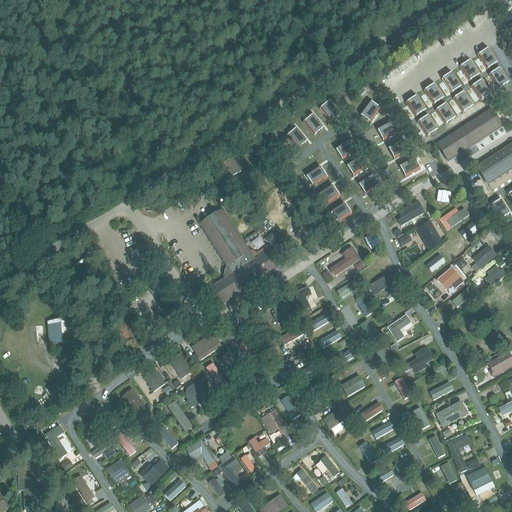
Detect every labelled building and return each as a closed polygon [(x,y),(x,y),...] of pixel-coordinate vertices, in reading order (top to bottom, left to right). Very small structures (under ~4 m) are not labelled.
[(511,8),(501,0),(498,0),(492,8),(505,19),(511,10),(511,8)] [(488,49),(477,57),(486,71),(498,63),(488,49)] [(470,61),(459,69),(469,83),(480,75),(470,61)] [(500,69),(489,77),(495,87),(498,91),(509,83),(505,77),(500,69)] [(452,74),(441,80),(451,94),(461,88),(452,74)] [(482,81),(471,88),(480,102),(489,97),(491,95),(489,91),(482,81)] [(435,85),(423,92),(433,106),(444,99),(435,85)] [(464,93),(453,100),(462,114),(473,107),(464,93)] [(417,97),(405,104),(415,118),(426,111),(417,97)] [(330,103),(320,111),(331,124),(341,115),(330,103)] [(370,103),(360,116),(370,124),(380,111),(370,103)] [(446,104),(435,112),(445,126),(456,119),(446,104)] [(492,112),(437,147),(447,161),(501,126),(492,112)] [(314,116),(304,124),(314,137),(324,129),(314,116)] [(428,116),(417,124),(427,138),(438,130),(428,116)] [(392,122),(377,131),(383,142),(398,134),(392,122)] [(297,130),(287,138),(297,151),(307,142),(297,130)] [(262,159),(277,150),(268,135),(260,140),(262,144),(256,148),(262,159)] [(349,141),(335,150),(342,161),(357,152),(349,141)] [(402,141),(387,149),(394,160),(409,152),(402,141)] [(511,166),(511,146),(477,169),(486,184),(511,166)] [(360,157),(346,167),(353,178),(368,168),(360,157)] [(227,181),(241,172),(233,158),(219,167),(227,181)] [(414,159),(399,167),(405,179),(420,171),(414,159)] [(320,168),(305,177),(313,188),(327,179),(320,168)] [(372,175),(358,185),(365,196),(379,186),(372,175)] [(332,187),(318,196),(325,207),(339,198),(332,187)] [(501,201),(491,207),(500,221),(510,215),(501,201)] [(404,225),(415,219),(425,214),(418,202),(398,214),(404,225)] [(344,205),(330,214),(337,225),(351,216),(344,205)] [(437,221),(445,233),(468,215),(463,209),(458,213),(454,208),(437,221)] [(201,226),(210,239),(228,267),(227,268),(227,269),(228,268),(234,276),(206,294),(215,308),(277,268),(267,254),(254,263),(248,254),(250,254),(249,253),(248,254),(221,213),(223,212),(222,211),(200,226),(201,226)] [(471,222),(459,233),(466,241),(479,229),(471,222)] [(442,246),(429,225),(416,232),(428,254),(442,246)] [(396,239),(402,235),(399,230),(393,234),(396,239)] [(400,247),(412,242),(409,234),(396,239),(400,247)] [(252,252),(264,246),(259,236),(247,243),(252,252)] [(480,271),(497,257),(489,247),(472,261),(475,265),(471,269),(475,274),(480,270),(480,271)] [(329,271),(334,278),(360,261),(352,249),(342,256),(345,261),(329,271)] [(440,257),(429,265),(434,272),(445,263),(440,257)] [(463,258),(456,261),(461,274),(469,271),(463,258)] [(361,263),(355,268),(358,273),(365,269),(361,263)] [(484,284),(489,290),(507,277),(502,271),(500,272),(496,267),(486,274),(489,278),(484,281),(486,283),(484,284)] [(437,281),(446,291),(451,286),(455,290),(463,283),(451,269),(437,281)] [(326,270),(321,274),(327,283),(333,278),(326,270)] [(392,274),(388,276),(374,285),(369,288),(375,297),(398,283),(392,274)] [(340,299),(354,292),(349,283),(335,291),(340,299)] [(487,292),(483,287),(476,293),(480,298),(487,292)] [(308,289),(294,295),(302,313),(304,317),(312,313),(310,309),(306,299),(311,297),(308,289)] [(451,303),(456,309),(473,295),(469,289),(451,303)] [(356,299),(364,317),(371,314),(363,296),(356,299)] [(283,302),(271,308),(275,316),(272,318),(277,326),(280,325),(292,318),(283,302)] [(327,315),(308,326),(313,334),(331,323),(327,315)] [(389,317),(385,320),(388,325),(393,322),(389,317)] [(406,317),(387,330),(397,344),(404,339),(404,338),(399,332),(410,324),(411,324),(406,317)] [(294,318),(288,322),(292,328),(298,324),(294,318)] [(64,324),(49,325),(50,345),(65,344),(64,324)] [(299,330),(280,340),(284,347),(303,337),(299,330)] [(200,343),(191,348),(200,362),(221,348),(215,339),(203,347),(200,343)] [(236,351),(245,359),(252,351),(242,343),(236,351)] [(417,361),(407,366),(410,372),(412,370),(415,376),(425,370),(422,365),(433,358),(430,353),(429,353),(427,349),(414,357),(417,361)] [(348,350),(341,355),(347,362),(353,357),(348,350)] [(221,358),(228,368),(235,364),(228,353),(221,358)] [(511,357),(509,353),(491,363),(499,377),(511,369),(511,357)] [(181,355),(169,362),(180,381),(192,373),(181,355)] [(196,356),(190,360),(194,365),(196,368),(201,365),(199,362),(200,361),(196,356)] [(201,371),(212,391),(224,385),(213,364),(201,371)] [(144,381),(153,394),(165,385),(156,372),(144,381)] [(341,388),(347,399),(365,388),(359,377),(341,388)] [(392,383),(403,401),(411,396),(401,378),(392,383)] [(181,387),(178,381),(172,385),(176,390),(181,387)] [(429,394),(433,402),(453,391),(450,384),(429,394)] [(185,398),(187,402),(186,403),(191,410),(193,409),(196,409),(198,408),(198,406),(204,402),(206,394),(202,387),(198,387),(193,386),(187,390),(185,398)] [(169,387),(164,390),(169,397),(174,394),(169,387)] [(121,399),(134,415),(145,407),(132,391),(121,399)] [(279,401),(292,420),(300,415),(287,396),(279,401)] [(340,400),(335,403),(339,408),(343,404),(340,400)] [(193,429),(175,403),(168,408),(185,434),(193,429)] [(435,417),(442,430),(467,416),(460,403),(435,417)] [(511,403),(498,411),(502,418),(511,413),(511,403)] [(357,418),(362,425),(383,411),(379,404),(357,418)] [(342,408),(323,422),(330,432),(349,419),(342,408)] [(411,412),(418,430),(428,427),(421,408),(411,412)] [(262,420),(266,427),(269,432),(272,435),(284,427),(275,412),(262,420)] [(106,413),(98,419),(109,433),(115,428),(110,421),(111,420),(106,413)] [(95,424),(90,418),(85,422),(89,428),(95,424)] [(390,420),(370,432),(375,440),(395,429),(390,420)] [(45,436),(60,460),(67,456),(57,439),(64,435),(60,427),(45,436)] [(164,429),(158,434),(172,451),(178,445),(164,429)] [(91,436),(99,449),(96,450),(97,451),(91,455),(95,460),(113,450),(109,444),(107,444),(99,431),(91,436)] [(445,440),(452,436),(449,431),(442,434),(445,440)] [(385,456),(403,445),(397,436),(379,448),(385,456)] [(437,459),(445,455),(435,436),(428,439),(437,459)] [(218,446),(224,442),(221,437),(215,441),(218,446)] [(467,437),(447,445),(458,472),(466,469),(460,454),(461,453),(462,450),(462,449),(471,446),(467,437)] [(254,440),(249,444),(258,459),(268,454),(265,449),(270,445),(267,440),(258,445),(254,440)] [(201,457),(211,473),(217,469),(201,442),(186,451),(193,462),(201,457)] [(359,448),(372,466),(378,461),(366,443),(359,448)] [(246,449),(242,451),(245,455),(248,452),(251,450),(249,446),(246,449)] [(256,473),(246,458),(240,462),(251,476),(256,473)] [(219,468),(234,489),(240,484),(232,473),(233,473),(234,470),(233,469),(238,466),(233,459),(219,468)] [(476,460),(466,465),(469,472),(480,466),(476,460)] [(63,465),(61,466),(66,472),(73,467),(69,461),(63,465)] [(139,476),(143,479),(142,479),(147,485),(141,487),(147,493),(169,470),(161,461),(152,469),(150,466),(139,476)] [(115,485),(129,475),(121,462),(106,472),(115,485)] [(449,485),(457,481),(447,462),(439,466),(449,485)] [(484,469),(466,478),(476,498),(494,488),(484,469)] [(296,476),(291,479),(295,484),(300,480),(311,495),(317,491),(302,470),(296,475),(296,476)] [(211,475),(215,480),(221,476),(217,471),(211,475)] [(381,474),(383,480),(392,478),(391,472),(381,474)] [(249,480),(246,475),(241,479),(244,484),(249,480)] [(80,476),(72,481),(86,504),(89,508),(94,504),(91,501),(94,499),(80,476)] [(328,484),(324,478),(319,481),(323,487),(328,484)] [(19,480),(19,492),(25,492),(24,507),(36,507),(40,507),(40,492),(33,492),(33,480),(19,480)] [(131,489),(137,485),(134,480),(128,484),(131,489)] [(163,494),(169,502),(186,487),(179,480),(163,494)] [(219,500),(225,496),(221,491),(225,488),(219,480),(216,483),(214,481),(208,485),(219,500)] [(347,484),(344,480),(338,483),(340,488),(347,484)] [(345,509),(352,504),(341,489),(334,494),(345,509)] [(460,490),(438,504),(442,509),(446,506),(449,511),(459,511),(463,510),(458,502),(462,499),(461,498),(464,496),(460,490)] [(308,499),(304,492),(299,496),(304,502),(308,499)] [(325,492),(309,505),(314,511),(317,511),(332,501),(325,492)] [(402,503),(408,511),(426,501),(420,492),(402,503)] [(157,502),(151,496),(147,500),(152,506),(157,502)] [(281,511),(288,508),(280,497),(261,510),(261,511),(281,511)] [(149,511),(151,511),(142,498),(128,508),(131,511),(149,511)] [(0,499),(0,511),(3,511),(7,510),(6,510),(9,508),(5,502),(3,504),(0,499)] [(252,511),(246,502),(239,506),(242,511),(252,511)]
